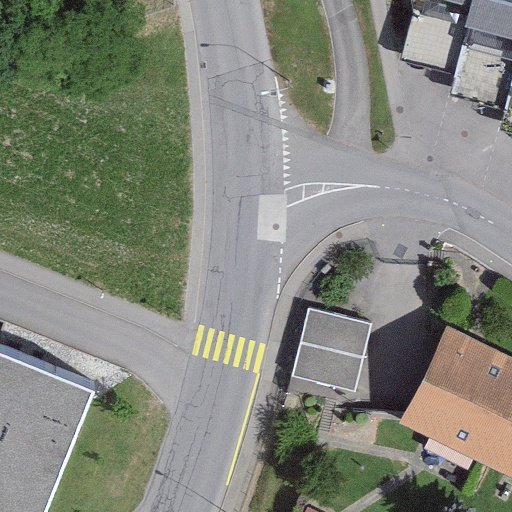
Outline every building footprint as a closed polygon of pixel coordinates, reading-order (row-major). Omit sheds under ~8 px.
[(511,0),(445,0),(475,8),(470,29),(511,39),(511,0)] [(370,326),(308,309),(294,378),(355,393),(370,326)] [(511,359),(447,328),(400,425),(511,478),(511,359)] [(49,511),(92,399),(0,362),(0,511),(49,511)] [(332,511),(302,500),(296,511),(332,511)]
